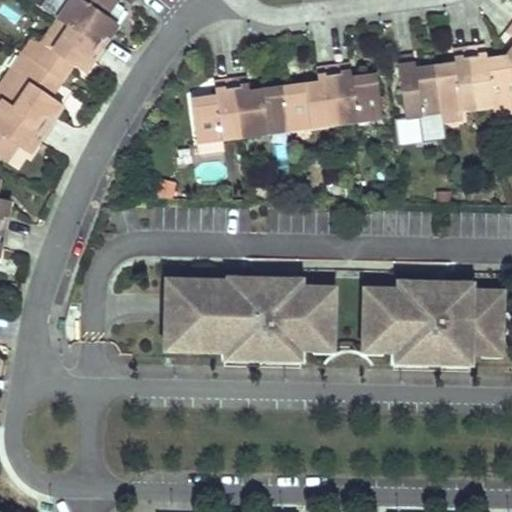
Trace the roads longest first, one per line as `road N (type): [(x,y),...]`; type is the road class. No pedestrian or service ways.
road 1 (residential): [(204,0),(87,172),(35,313),(35,389)]
road 2 (residential): [(90,489),(511,499)]
road 3 (residential): [(511,396),(93,387)]
road 4 (residential): [(408,0),(268,16),(231,0)]
road 5 (residential): [(35,389),(16,413),(18,461),(42,483),(90,489)]
